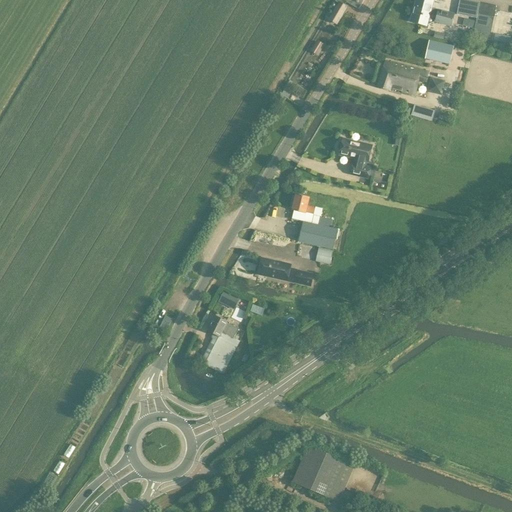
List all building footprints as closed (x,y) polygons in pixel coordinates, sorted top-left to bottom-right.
[(336,0),(336,2),(339,4),(332,16),(339,20),(347,8),(344,6),(346,2),(358,9),(363,0),(336,0)] [(416,0),(410,22),(427,26),(427,25),(435,22),(451,27),(454,15),(431,9),(433,0),(416,0)] [(490,38),(494,18),(496,6),(465,0),(459,0),(457,15),(477,19),(473,35),(490,38)] [(495,34),(494,41),(510,44),(511,37),(495,34)] [(311,51),(318,55),(324,45),(317,41),(311,51)] [(426,60),(449,65),(453,47),(430,42),(426,60)] [(426,83),(429,72),(400,65),(385,62),(378,88),(393,92),(393,90),(415,96),(418,80),(426,83)] [(429,92),(444,94),(446,81),(432,78),(429,92)] [(411,115),(432,122),(435,111),(414,105),(413,109),(411,115)] [(355,165),(364,167),(366,161),(368,162),(372,146),(343,139),(342,142),(339,144),(339,145),(338,148),(338,149),(340,151),(339,155),(356,159),(355,165)] [(370,169),(364,167),(355,165),(353,164),(350,174),(368,178),(370,169)] [(293,198),(292,204),(294,205),(292,211),(306,214),(313,216),(311,224),(312,225),(319,226),(329,229),(331,220),(320,217),(322,210),(308,206),(310,199),(296,195),(295,198),(293,198)] [(337,230),(319,226),(312,225),(306,223),(301,243),(333,250),(337,230)] [(332,252),(322,249),(319,262),(329,265),(332,252)] [(258,274),(259,275),(287,281),(291,265),(262,259),(258,274)] [(298,271),(295,283),(311,286),(313,275),(298,271)] [(224,293),(220,302),(224,304),(228,295),(224,293)] [(168,330),(174,319),(158,311),(153,323),(168,330)] [(215,317),(208,331),(219,337),(211,353),(204,365),(222,375),(229,362),(238,344),(240,341),(234,338),(238,329),(233,326),(226,323),(227,323),(215,317)] [(308,446),(292,482),(338,503),(338,502),(354,466),(308,446)]
